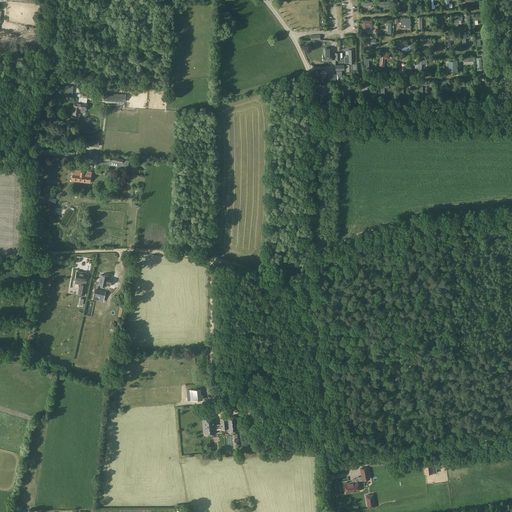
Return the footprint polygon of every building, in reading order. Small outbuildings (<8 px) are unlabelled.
[(453,23),(453,26),(454,26),(457,26),(457,20),(461,20),(461,16),(454,16),(454,23),(453,23)] [(475,20),(478,20),(482,20),(481,16),(471,17),(472,25),(475,24),(475,20)] [(409,27),(409,18),(401,18),(401,25),(405,24),(405,27),(409,27)] [(362,21),(362,31),(366,31),(366,25),(371,25),(371,21),(362,21)] [(471,38),(471,33),(462,34),(462,44),(466,43),(466,38),(471,38)] [(484,35),(476,36),(477,46),(480,46),(480,39),(485,39),(484,35)] [(367,39),(367,50),(371,50),(370,43),(375,43),(375,39),(367,39)] [(401,47),(401,51),(412,51),(411,41),(407,41),(408,47),(401,47)] [(348,59),(344,59),(344,63),(348,63),(348,64),(354,64),(354,50),(348,50),(348,57),(348,59)] [(323,54),(323,61),(331,61),(331,52),(323,52),(323,54)] [(389,58),(389,54),(380,53),(380,66),(385,66),(385,58),(389,58)] [(418,65),(418,69),(418,71),(421,71),(421,64),(427,64),(426,60),(421,60),(417,60),(418,65)] [(406,74),(406,64),(401,64),(401,70),(397,70),(398,74),(406,74)] [(342,85),(342,96),(346,96),(346,89),(350,89),(350,85),(342,85)] [(81,92),(81,98),(80,98),(79,98),(79,101),(74,101),(73,114),(78,115),(78,111),(80,109),(86,110),(87,102),(86,102),(87,98),(88,98),(89,91),(82,90),(81,92)] [(104,93),(103,101),(125,102),(126,94),(104,93)] [(110,161),(109,166),(121,168),(127,170),(129,161),(113,157),(112,162),(110,161)] [(73,172),(72,180),(74,181),(82,182),(82,180),(85,181),(85,182),(90,183),(90,181),(90,177),(91,173),(91,172),(87,171),(83,171),(83,172),(81,172),(81,171),(75,170),(74,172),(73,172)] [(76,280),(75,284),(80,285),(78,294),(84,296),(86,286),(87,282),(86,282),(87,274),(77,272),(76,280)] [(101,275),(99,284),(109,286),(111,278),(108,278),(108,276),(101,275)] [(95,289),(93,300),(103,302),(105,291),(95,289)] [(191,390),(192,400),(203,399),(202,395),(201,395),(200,389),(191,390)] [(228,427),(228,429),(228,433),(237,432),(236,416),(227,417),(227,418),(227,424),(228,427)] [(213,419),(203,420),(204,434),(215,433),(214,429),(214,425),(213,419)] [(432,474),(431,463),(424,463),(425,474),(432,474)] [(352,480),(352,482),(344,483),(345,488),(346,493),(359,491),(358,486),(357,481),(362,480),(369,479),(367,467),(360,468),(361,477),(356,478),(356,479),(352,480)] [(375,507),(373,495),(366,496),(368,509),(375,507)]
